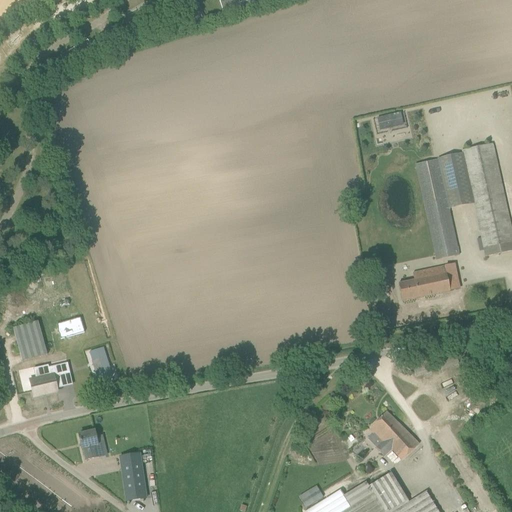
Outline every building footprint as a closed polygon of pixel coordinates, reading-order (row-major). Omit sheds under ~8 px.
[(163,14),(154,0),(153,0),(146,4),(150,11),(128,24),(133,32),(163,14)] [(196,23),(204,18),(193,0),(174,0),(177,6),(184,2),(192,15),(196,23)] [(237,5),(222,10),(225,18),(255,9),(252,0),(237,5)] [(78,55),(64,63),(69,71),(96,55),(92,48),(78,55)] [(378,118),(381,130),(404,125),(401,113),(378,118)] [(462,151),(485,258),(511,252),(511,233),(492,144),(462,151)] [(449,210),(437,161),(415,165),(436,261),(459,256),(449,210)] [(414,281),(398,285),(402,302),(450,292),(445,267),(413,274),(414,281)] [(56,325),(61,340),(84,333),(80,318),(56,325)] [(13,329),(22,362),(47,356),(38,323),(13,329)] [(93,355),(101,381),(114,377),(106,351),(93,355)] [(27,391),(32,390),(34,397),(57,392),(53,376),(30,382),(25,383),(24,385),(25,390),(27,391)] [(402,461),(419,446),(386,413),(369,430),(381,443),(375,448),(384,457),(392,450),(402,461)] [(98,446),(95,432),(78,436),(82,449),(84,449),(87,461),(96,459),(101,458),(98,446)] [(140,454),(120,457),(126,502),(146,499),(140,454)] [(120,490),(119,473),(112,474),(113,490),(120,490)] [(369,488),(373,494),(384,511),(394,511),(409,503),(391,474),(369,488)] [(369,488),(366,483),(343,497),(340,492),(306,511),(344,511),(373,494),(369,488)] [(409,503),(394,511),(437,511),(426,493),(409,503)] [(384,511),(373,494),(344,511),(384,511)]
